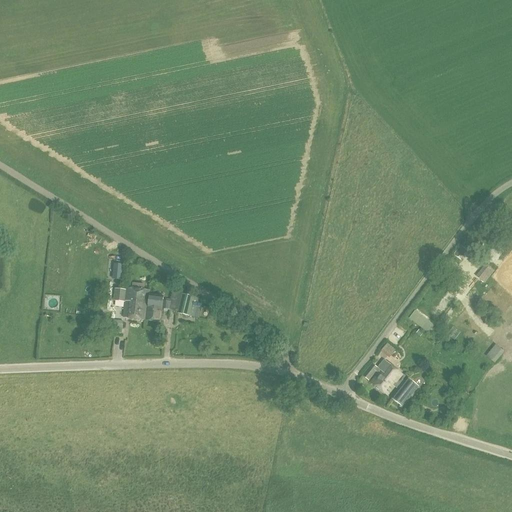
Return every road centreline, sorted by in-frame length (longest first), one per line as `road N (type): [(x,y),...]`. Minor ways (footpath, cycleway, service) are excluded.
road 1 (track): [(282,372),(276,338),(0,165)]
road 2 (unclassified): [(0,370),(230,364),(339,393)]
road 3 (unclassified): [(339,393),(481,206),(511,182)]
road 4 (unclassified): [(339,393),(511,456)]
